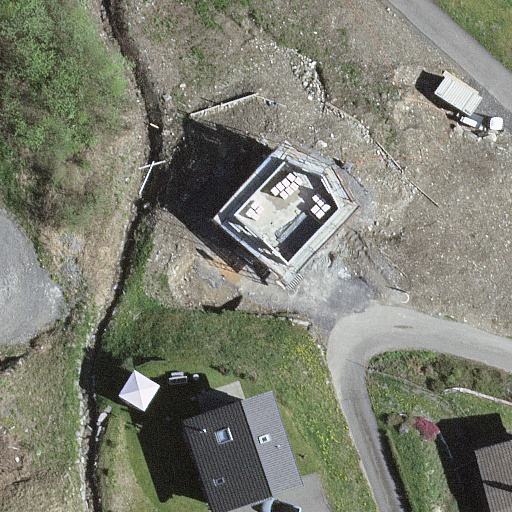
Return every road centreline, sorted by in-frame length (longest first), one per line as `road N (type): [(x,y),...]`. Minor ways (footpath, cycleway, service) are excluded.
road 1 (residential): [(511,355),(408,328),(367,324),(357,335),(347,356),(354,388),(398,511)]
road 2 (residential): [(407,0),(511,100)]
